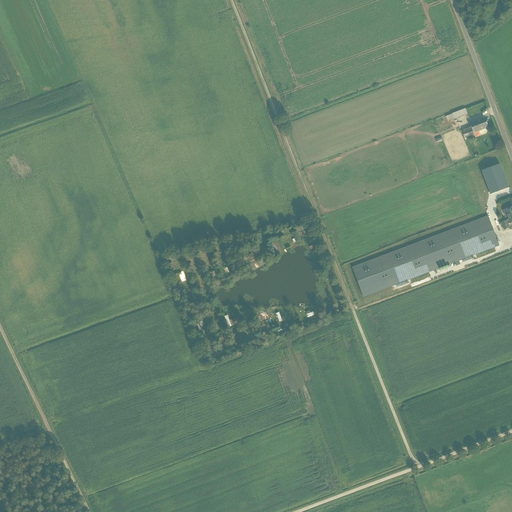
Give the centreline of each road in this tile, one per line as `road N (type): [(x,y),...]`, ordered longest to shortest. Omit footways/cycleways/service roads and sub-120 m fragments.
road 1 (track): [(231,0),(416,468)]
road 2 (track): [(88,511),(0,328)]
road 3 (residential): [(452,0),(511,157)]
road 4 (track): [(297,511),(416,468)]
